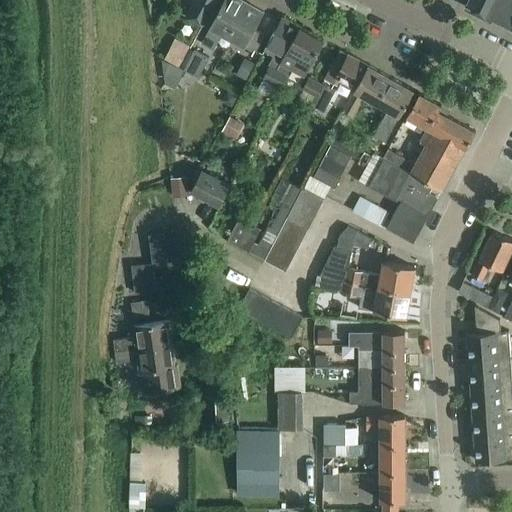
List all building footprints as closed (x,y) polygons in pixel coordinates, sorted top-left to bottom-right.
[(193,0),(190,8),(186,15),(202,24),(206,17),(213,5),(215,0),(193,0)] [(246,1),(244,0),(222,0),(199,41),(214,48),(222,33),(228,37),(246,1)] [(511,0),(467,0),(465,5),(491,17),(509,25),(511,19),(511,0)] [(254,28),(264,11),(246,1),(228,37),(251,50),(252,48),(254,49),(263,33),(254,28)] [(312,27),(318,17),(294,4),(289,14),(312,27)] [(275,98),(281,87),(289,74),(287,73),(276,67),(281,58),(299,26),(282,16),(263,49),(273,54),(268,64),(269,65),(256,89),(275,98)] [(304,74),(324,39),(299,26),(281,58),(276,67),(287,73),(290,67),(304,74)] [(178,66),(188,46),(173,38),(162,59),(178,66)] [(198,76),(209,56),(194,48),(184,69),(198,76)] [(368,64),(349,53),(349,54),(340,48),(324,76),(338,83),(340,79),(355,88),(368,64)] [(248,75),(254,63),(245,58),(238,70),(248,75)] [(175,88),(184,69),(178,66),(162,59),(161,59),(164,75),(164,83),(175,88)] [(391,77),(368,64),(355,88),(343,109),(353,115),(365,94),(388,107),(373,134),(385,140),(399,114),(413,89),(391,77)] [(318,96),(324,83),(321,82),(309,75),(302,87),(318,96)] [(318,96),(313,105),(323,111),(335,88),(325,82),(324,83),(318,96)] [(426,135),(440,110),(438,109),(441,104),(419,92),(407,113),(419,120),(415,128),(426,135)] [(466,147),(475,130),(440,110),(426,135),(422,142),(428,145),(417,164),(413,172),(433,184),(433,183),(442,188),(466,146),(466,147)] [(356,156),(361,146),(332,131),(327,142),(328,143),(318,163),(312,174),(331,183),(334,185),(350,153),(356,156)] [(388,148),(384,157),(413,172),(417,164),(388,148)] [(413,240),(437,196),(428,192),(433,184),(413,172),(384,157),(373,151),(359,178),(400,201),(386,225),(413,240)] [(218,206),(230,182),(202,168),(190,191),(218,206)] [(324,196),(331,183),(312,174),(312,173),(305,186),(324,196)] [(172,176),(174,195),(187,194),(185,175),(172,176)] [(257,242),(252,252),(264,258),(269,248),(275,238),(281,227),(286,216),(292,206),(297,195),(301,188),(280,177),(266,205),(274,210),(267,224),(268,225),(258,243),(257,242)] [(324,196),(305,186),(303,185),(301,188),(297,195),(319,206),(324,196)] [(292,206),(313,217),(319,206),(297,195),(292,206)] [(286,216),(308,228),(313,217),(292,206),(286,216)] [(281,227),(302,238),(308,228),(286,216),(281,227)] [(238,245),(250,224),(239,219),(228,240),(238,245)] [(249,250),(260,229),(250,224),(238,245),(249,250)] [(275,238),(296,249),(302,238),(281,227),(275,238)] [(502,269),(507,259),(511,248),(511,238),(492,230),(471,274),(481,280),(489,263),(502,269)] [(380,274),(365,271),(348,267),(353,240),(338,235),(334,245),(320,275),(343,279),(378,284),(411,290),(415,266),(383,260),(380,274)] [(269,248),(291,260),(296,249),(275,238),(269,248)] [(269,248),(264,258),(264,259),(285,270),(291,260),(269,248)] [(135,292),(155,290),(152,262),(131,264),(135,292)] [(406,315),(411,290),(378,284),(343,279),(340,292),(352,294),(360,295),(358,306),(406,315)] [(492,295),(463,280),(458,291),(487,305),(492,295)] [(260,293),(249,287),(238,309),(249,314),(260,293)] [(259,320),(270,299),(260,293),(249,314),(259,320)] [(494,309),(499,299),(492,295),(487,305),(494,309)] [(133,316),(149,314),(147,299),(131,301),(133,316)] [(270,325),(281,304),(270,299),(259,320),(270,325)] [(280,331),(292,310),(281,304),(270,325),(280,331)] [(476,332),(467,332),(469,359),(510,355),(508,330),(500,330),(499,318),(495,316),(474,304),(476,332)] [(280,331),(291,337),(302,315),(292,310),(280,331)] [(331,312),(315,314),(316,328),(332,325),(331,312)] [(114,351),(171,342),(167,319),(133,324),(135,336),(113,339),(114,351)] [(367,330),(367,329),(349,329),(349,342),(358,342),(358,348),(373,348),(383,349),(383,348),(405,348),(405,330),(383,330),(367,330)] [(174,365),(171,342),(114,351),(116,362),(138,359),(139,370),(142,370),(142,371),(147,370),(149,389),(145,389),(145,390),(180,386),(177,365),(174,365)] [(358,366),(369,366),(405,366),(405,348),(383,348),(383,349),(358,348),(358,366)] [(274,372),(304,372),(303,349),(274,350),(274,372)] [(471,383),(511,380),(510,355),(469,359),(471,383)] [(358,384),(405,384),(405,366),(369,366),(358,366),(358,384)] [(473,408),(511,405),(511,380),(471,383),(473,408)] [(367,402),(385,402),(405,402),(405,384),(358,384),(358,389),(367,389),(367,402)] [(367,402),(367,389),(358,389),(349,389),(349,401),(367,402)] [(301,409),(301,390),(280,390),(280,409),(301,409)] [(204,421),(228,420),(227,395),(203,396),(204,421)] [(475,434),(511,430),(511,405),(473,408),(475,434)] [(280,409),(280,428),(301,428),(301,409),(280,409)] [(405,443),(405,415),(380,415),(366,415),(367,428),(380,428),(380,443),(405,443)] [(323,422),(323,443),(336,443),(346,443),(346,423),(345,423),(323,422)] [(279,430),(237,431),(237,478),(279,477),(279,430)] [(476,460),(511,457),(511,430),(475,434),(476,460)] [(336,456),(336,443),(323,443),(323,455),(336,456)] [(381,471),(405,471),(405,443),(380,443),(381,471)] [(405,499),(405,471),(381,471),(381,499),(382,499),(382,509),(397,509),(398,499),(405,499)] [(323,488),(340,488),(340,472),(323,472),(323,488)]
